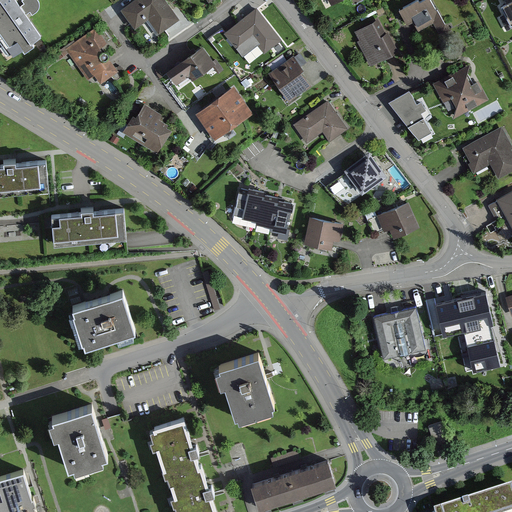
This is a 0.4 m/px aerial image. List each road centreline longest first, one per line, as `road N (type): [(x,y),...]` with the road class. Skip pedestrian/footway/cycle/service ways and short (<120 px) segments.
road 1 (residential): [(267,298),(157,195),(0,95)]
road 2 (residential): [(457,252),(447,216),(278,0)]
road 3 (residential): [(267,298),(199,337),(25,397)]
road 4 (residential): [(280,313),(323,291),(437,270),(457,252)]
road 5 (residential): [(370,469),(280,313)]
